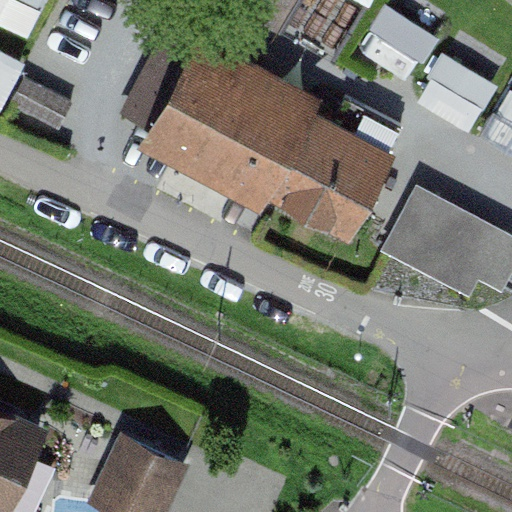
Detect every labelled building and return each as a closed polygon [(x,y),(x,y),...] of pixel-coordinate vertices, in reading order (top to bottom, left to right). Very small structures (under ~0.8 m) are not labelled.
[(0,0),(0,11),(34,29),(48,0),(0,0)] [(254,0),(318,40),(342,0),(254,0)] [(392,0),(365,39),(412,73),(445,26),(408,0),(392,0)] [(0,102),(5,104),(30,50),(0,36),(0,102)] [(179,42),(134,137),(338,234),(383,139),(179,42)] [(486,115),(499,60),(442,47),(429,102),(486,115)] [(511,77),(510,77),(489,130),(511,139),(511,77)] [(500,294),(511,269),(511,217),(420,173),(388,239),(500,294)] [(15,511),(51,427),(0,405),(0,511),(15,511)] [(168,511),(191,465),(119,431),(87,498),(116,511),(168,511)]
